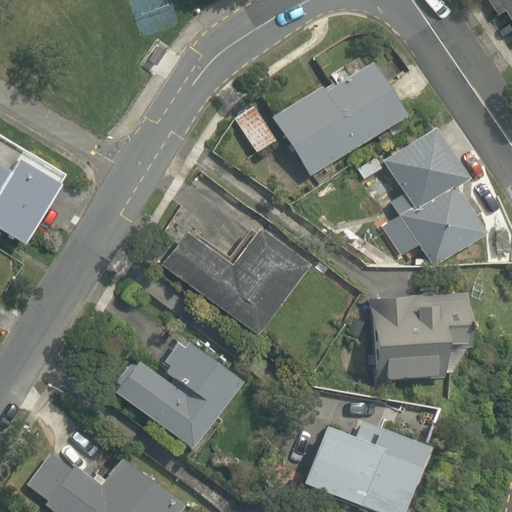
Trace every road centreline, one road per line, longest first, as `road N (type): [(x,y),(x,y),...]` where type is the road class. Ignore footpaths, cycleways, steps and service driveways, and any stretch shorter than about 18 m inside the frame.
road 1 (residential): [(0,395),(133,175)]
road 2 (residential): [(133,175),(186,105),(245,47),(314,0)]
road 3 (residential): [(511,141),(412,0)]
road 4 (residential): [(133,175),(0,90)]
